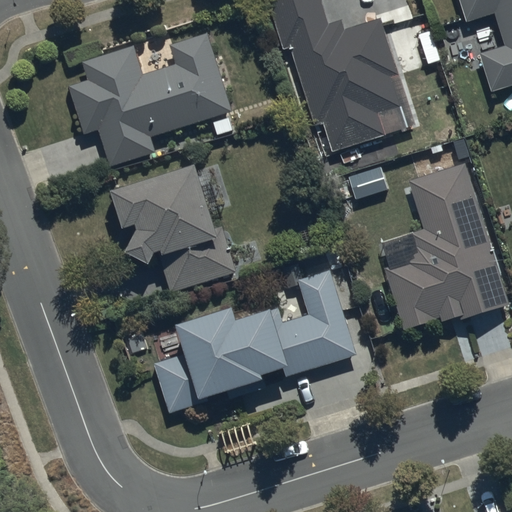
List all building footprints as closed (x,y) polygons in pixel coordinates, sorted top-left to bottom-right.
[(323,0),(285,0),(274,4),(324,154),(390,132),(383,111),(402,104),(394,79),(402,76),(384,20),(336,36),(323,0)] [(478,52),(489,90),(511,83),(511,0),(460,0),(467,23),(499,14),(507,44),(478,52)] [(110,164),(115,162),(237,124),(209,34),(170,46),(176,67),(146,77),(136,47),(84,63),(89,80),(71,86),(86,133),(99,128),(110,164)] [(511,306),(511,299),(467,162),(405,182),(428,253),(388,266),(411,339),(511,306)] [(200,165),(113,194),(137,266),(160,258),(171,291),(235,270),(200,165)] [(158,360),(173,414),(360,356),(333,270),(298,281),(310,317),(280,326),(274,312),(240,321),(237,310),(179,325),(186,352),(158,360)]
